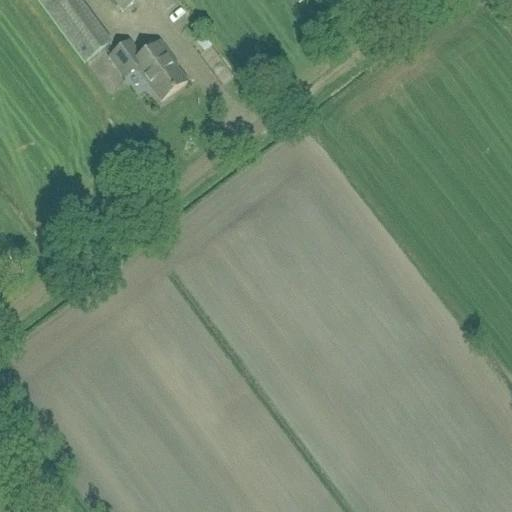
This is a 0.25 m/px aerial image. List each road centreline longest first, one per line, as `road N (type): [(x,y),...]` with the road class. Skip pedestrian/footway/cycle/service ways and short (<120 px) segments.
road 1 (unclassified): [(0,321),(304,91)]
road 2 (track): [(423,0),(304,91)]
